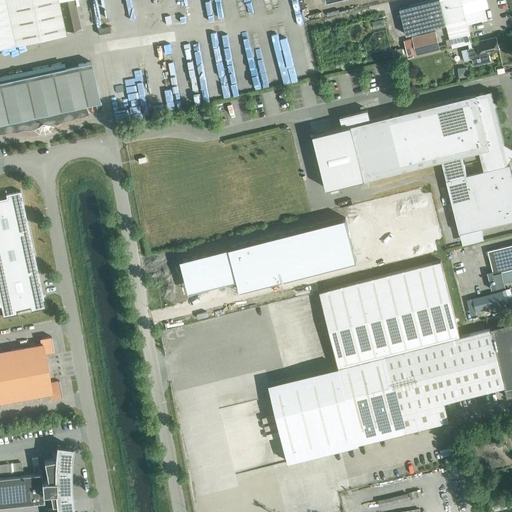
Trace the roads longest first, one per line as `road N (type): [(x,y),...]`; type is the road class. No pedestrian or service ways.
road 1 (unclassified): [(42,158),(110,145),(179,511)]
road 2 (unclassified): [(108,511),(42,158)]
